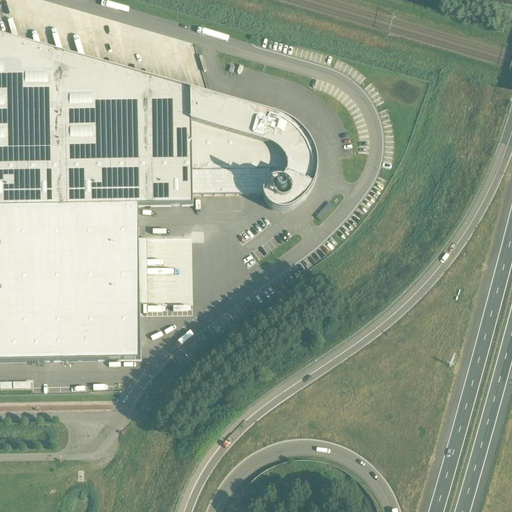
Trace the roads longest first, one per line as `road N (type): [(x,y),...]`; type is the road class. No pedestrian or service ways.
road 1 (motorway): [(511,141),(475,224),(438,274),(385,327),(241,429),(187,511)]
road 2 (motorway): [(511,229),(435,511)]
road 3 (motorway): [(210,511),(247,463),(298,444),(358,461),(395,511)]
road 4 (unclassified): [(0,458),(91,452),(110,434),(109,423),(88,416),(0,417)]
road 5 (unknown): [(198,265),(14,273),(0,262)]
road 6 (motorway): [(462,511),(511,332)]
road 7 (unknown): [(0,244),(21,236),(165,235),(180,243)]
